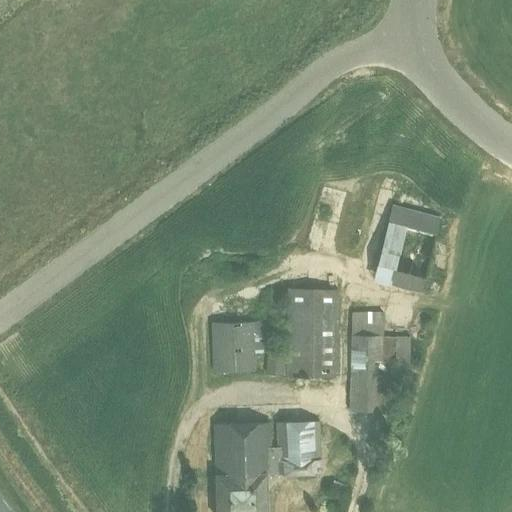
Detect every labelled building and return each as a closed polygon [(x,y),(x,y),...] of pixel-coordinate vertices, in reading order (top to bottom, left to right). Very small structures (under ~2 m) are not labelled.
[(393,274),(394,250),(379,249),(378,274),(393,274)] [(423,280),(423,255),(394,256),(395,281),(423,280)] [(337,360),(339,293),(298,292),(296,359),(337,360)] [(117,296),(68,330),(194,511),(341,511),(200,310),(151,345),(117,296)] [(420,310),(392,311),(392,332),(420,331),(420,310)]
